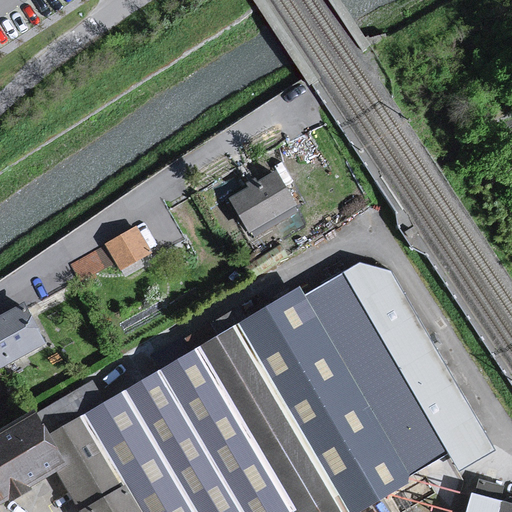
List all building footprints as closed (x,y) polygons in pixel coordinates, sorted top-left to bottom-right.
[(292,208),(274,173),(256,182),(254,177),(244,183),(247,187),(226,197),(244,232),(292,208)] [(168,214),(106,245),(119,269),(180,238),(168,214)] [(355,264),(341,274),(445,454),(455,472),(492,451),(391,271),(355,264)] [(103,402),(80,416),(136,511),(287,511),(289,511),(357,511),(409,482),(406,477),(445,454),(341,274),(302,297),(297,288),(103,402)] [(20,311),(0,320),(0,360),(36,343),(20,311)] [(90,381),(29,417),(41,439),(80,416),(103,402),(90,381)] [(29,417),(27,415),(0,430),(0,502),(52,472),(59,469),(41,439),(29,417)] [(41,439),(59,469),(52,472),(75,511),(136,511),(80,416),(41,439)] [(511,511),(511,505),(469,494),(463,511),(511,511)]
